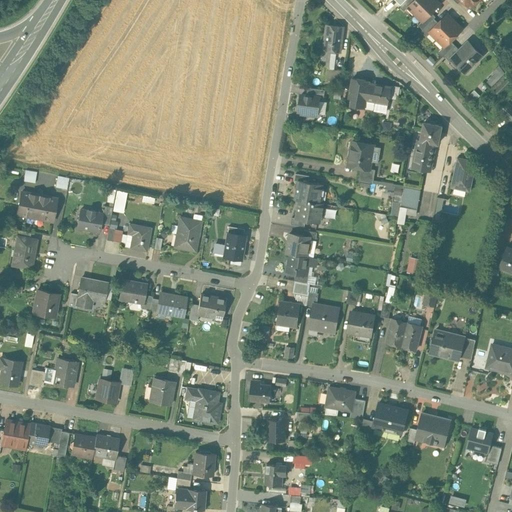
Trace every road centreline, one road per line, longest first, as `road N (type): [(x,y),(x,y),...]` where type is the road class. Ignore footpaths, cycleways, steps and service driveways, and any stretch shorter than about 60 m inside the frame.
road 1 (residential): [(300,0),(252,280)]
road 2 (residential): [(237,359),(364,377),(511,415)]
road 3 (secondary): [(511,176),(335,0)]
road 4 (residential): [(0,399),(232,437)]
road 5 (residential): [(65,249),(252,280)]
